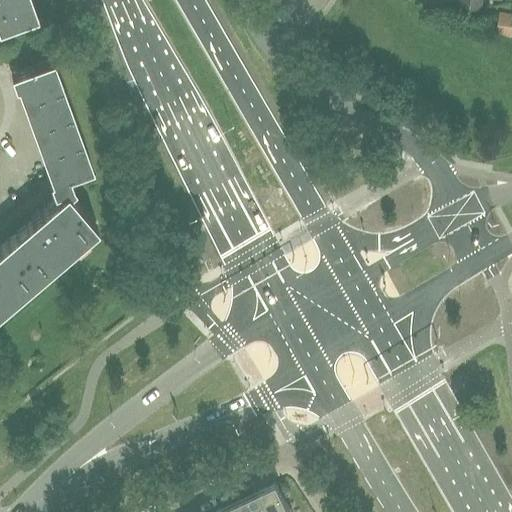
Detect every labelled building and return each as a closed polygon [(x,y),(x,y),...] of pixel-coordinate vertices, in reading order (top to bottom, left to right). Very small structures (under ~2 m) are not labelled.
[(0,0),(0,27),(37,14),(31,0),(0,0)] [(460,0),(460,5),(481,8),(481,0),(460,0)] [(511,14),(500,12),(496,31),(511,34),(511,14)] [(53,58),(21,69),(10,73),(16,88),(17,86),(52,182),(49,183),(53,193),(57,192),(60,195),(72,185),(68,175),(92,167),(53,58)] [(72,185),(60,195),(32,219),(8,240),(37,275),(96,226),(68,192),(74,187),(72,185)] [(8,240),(0,246),(0,306),(37,275),(8,240)] [(257,490),(267,511),(290,511),(276,481),(257,490)] [(238,499),(244,511),(267,511),(257,490),(238,499)] [(220,508),(222,511),(244,511),(238,499),(220,508)]
